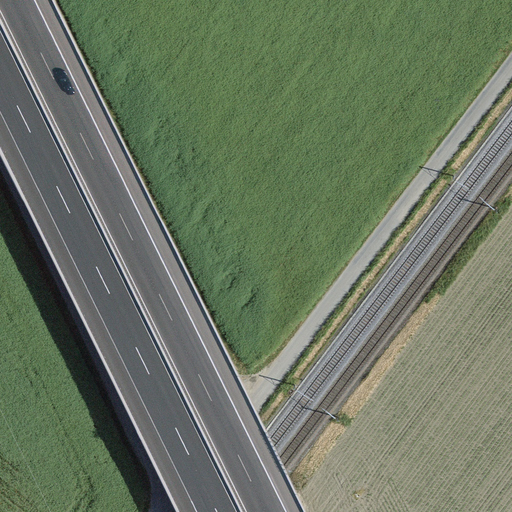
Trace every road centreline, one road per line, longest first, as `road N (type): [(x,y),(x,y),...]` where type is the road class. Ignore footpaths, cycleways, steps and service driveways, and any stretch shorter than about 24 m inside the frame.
road 1 (motorway): [(266,511),(14,0)]
road 2 (track): [(511,61),(174,503)]
road 3 (motorway): [(0,70),(216,511)]
